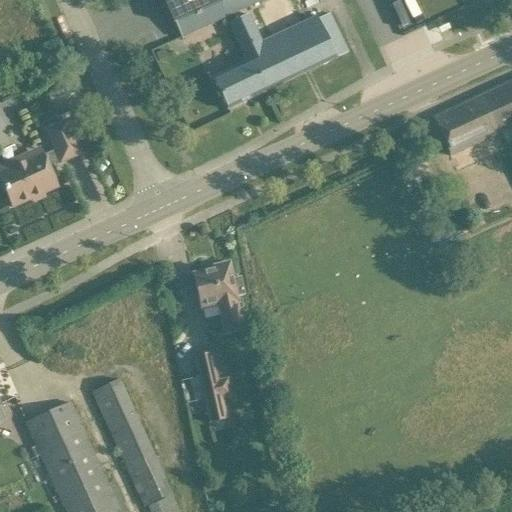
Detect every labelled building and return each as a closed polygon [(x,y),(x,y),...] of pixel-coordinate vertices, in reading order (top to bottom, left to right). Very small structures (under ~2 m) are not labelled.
[(161,0),(173,24),(218,3),(225,19),(265,0),(161,0)] [(259,42),(247,16),(229,25),(240,48),(244,46),(251,61),(212,79),(228,110),(336,59),(348,53),(329,13),(316,20),(314,16),(259,42)] [(511,83),(434,119),(442,137),(451,156),(511,127),(511,83)] [(0,174),(0,182),(3,190),(12,208),(57,188),(48,167),(59,162),(60,164),(82,154),(67,121),(45,130),(54,151),(43,156),(0,174)] [(445,228),(457,232),(467,224),(466,211),(453,206),(443,215),(445,228)] [(213,270),(193,275),(198,295),(199,303),(215,300),(217,308),(223,335),(242,331),(236,303),(238,302),(237,298),(245,296),(240,277),(233,279),(229,263),(221,265),(221,269),(213,270)] [(227,379),(218,381),(211,355),(194,359),(205,403),(210,424),(227,420),(222,399),(231,396),(227,379)] [(93,392),(102,410),(146,506),(172,494),(119,380),(93,392)] [(70,402),(27,423),(35,441),(68,511),(127,511),(113,481),(109,484),(79,421),(70,402)] [(234,427),(227,429),(230,440),(237,439),(234,427)] [(149,507),(150,511),(178,511),(172,498),(165,501),(165,500),(149,507)]
